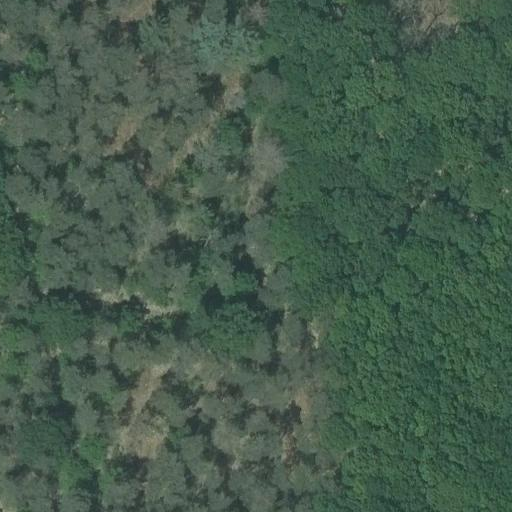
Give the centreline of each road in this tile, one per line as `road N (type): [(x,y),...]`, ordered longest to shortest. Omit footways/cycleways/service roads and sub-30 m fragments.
road 1 (track): [(35,308),(128,321),(274,324),(369,290),(511,211)]
road 2 (track): [(52,511),(35,308)]
